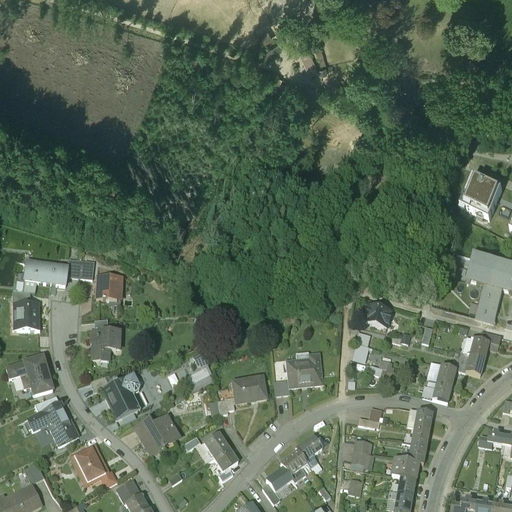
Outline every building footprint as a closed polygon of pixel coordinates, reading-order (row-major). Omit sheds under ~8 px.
[(319,35),(310,37),(314,52),(323,50),(319,35)] [(276,50),(264,61),(269,67),(281,56),(276,50)] [(299,56),(304,67),(310,64),(306,53),(299,56)] [(315,74),(310,64),(304,67),(308,77),(315,74)] [(434,100),(417,92),(413,103),(424,108),(426,105),(431,108),(434,100)] [(501,190),(472,177),(459,206),(488,219),(501,190)] [(511,268),(471,258),(464,283),(483,288),(501,293),(511,295),(511,268)] [(81,264),(69,263),(68,271),(67,280),(80,282),(81,264)] [(80,282),(91,283),(93,265),(81,264),(80,282)] [(68,271),(31,266),(30,278),(28,277),(28,279),(30,279),(28,286),(65,291),(67,280),(68,271)] [(122,278),(95,277),(95,302),(122,303),(122,278)] [(501,293),(483,288),(475,321),(493,326),(501,293)] [(30,298),(12,297),(12,307),(30,307),(30,298)] [(39,308),(39,307),(30,307),(12,307),(12,308),(16,308),(16,335),(40,335),(39,326),(38,326),(38,308),(39,308)] [(390,315),(367,309),(363,325),(386,331),(390,315)] [(432,332),(425,330),(421,346),(428,347),(432,332)] [(106,335),(91,334),(91,345),(93,345),(92,362),(100,363),(100,360),(107,361),(107,363),(108,363),(109,351),(116,352),(116,344),(120,344),(120,333),(106,332),(106,335)] [(359,334),(356,345),(367,349),(371,338),(359,334)] [(499,340),(480,335),(478,343),(473,341),(469,358),(484,362),(487,350),(490,351),(491,346),(497,348),(499,340)] [(309,365),(286,368),(288,385),(289,392),(322,389),(318,358),(308,359),(309,365)] [(484,362),(469,358),(465,375),(480,379),(484,362)] [(42,360),(23,366),(23,367),(5,373),(9,384),(20,380),(24,394),(34,391),(37,399),(53,394),(47,377),(46,377),(45,373),(46,372),(42,360)] [(185,369),(168,376),(172,386),(189,380),(185,369)] [(378,371),(370,369),(368,377),(379,380),(380,377),(388,378),(389,374),(378,371)] [(455,373),(440,369),(436,386),(451,389),(455,373)] [(132,376),(101,391),(102,392),(103,392),(117,422),(116,422),(117,423),(141,411),(140,410),(137,412),(129,395),(138,390),(132,378),(133,377),(132,376)] [(250,386),(232,389),(235,401),(236,407),(236,408),(237,408),(237,407),(249,405),(249,406),(267,403),(262,380),(249,382),(250,386)] [(288,385),(273,387),(274,399),(289,398),(288,392),(289,392),(288,385)] [(451,389),(436,386),(431,402),(447,406),(451,389)] [(56,399),(34,408),(38,416),(59,406),(56,399)] [(235,401),(224,403),(224,405),(217,406),(220,420),(227,419),(226,415),(234,414),(233,408),(236,407),(235,401)] [(68,424),(59,406),(38,416),(27,422),(34,436),(48,428),(58,450),(79,439),(71,422),(68,424)] [(217,406),(209,408),(211,421),(220,420),(217,406)] [(381,414),(370,412),(368,423),(379,425),(381,414)] [(432,417),(416,414),(413,431),(429,434),(432,417)] [(368,423),(358,421),(357,429),(378,433),(379,425),(368,423)] [(153,431),(148,422),(134,430),(144,447),(147,446),(153,458),(164,452),(162,448),(178,440),(168,423),(153,431)] [(328,428),(320,432),(323,437),(331,433),(328,428)] [(429,434),(413,431),(410,448),(426,450),(429,434)] [(499,433),(495,432),(494,436),(489,436),(488,445),(503,448),(505,438),(499,437),(499,433)] [(511,435),(511,439),(505,438),(503,448),(511,449),(511,435)] [(217,437),(203,446),(213,461),(227,451),(217,437)] [(200,446),(197,440),(184,447),(187,453),(200,446)] [(313,440),(296,452),(298,455),(307,467),(310,472),(317,466),(312,458),(321,451),(313,440)] [(370,446),(356,444),(353,455),(355,455),(368,457),(370,446)] [(426,450),(410,448),(407,465),(418,467),(423,467),(426,450)] [(92,451),(74,460),(87,487),(100,480),(106,477),(92,451)] [(227,451),(213,461),(223,475),(223,476),(229,472),(237,466),(227,451)] [(298,455),(281,468),(283,471),(292,483),(294,486),(306,478),(301,471),(307,467),(298,455)] [(368,457),(355,455),(354,463),(369,466),(371,458),(368,457)] [(407,465),(394,462),(391,479),(400,481),(415,484),(418,467),(407,465)] [(36,467),(24,474),(31,488),(44,481),(36,467)] [(283,471),(266,484),(268,487),(274,496),(292,483),(283,471)] [(223,475),(218,479),(222,485),(232,477),(229,472),(223,476),(223,475)] [(106,477),(100,480),(105,491),(117,485),(111,474),(106,477)] [(178,477),(168,483),(171,488),(181,482),(178,477)] [(415,484),(400,481),(397,497),(412,500),(415,484)] [(132,484),(116,493),(124,507),(125,507),(140,498),(132,484)] [(268,487),(262,492),(274,508),(280,504),(274,496),(268,487)] [(330,499),(323,490),(318,493),(325,503),(330,499)] [(18,502),(6,508),(2,501),(0,501),(0,511),(36,511),(42,509),(34,492),(17,500),(18,502)] [(409,511),(412,500),(397,497),(394,511),(409,511)] [(147,511),(140,498),(125,507),(127,511),(147,511)] [(187,504),(182,499),(175,506),(181,511),(187,504)] [(472,501),(467,500),(466,503),(462,503),(461,507),(452,506),(451,511),(476,511),(477,505),(471,504),(472,501)] [(483,506),(477,505),(476,511),(491,511),(492,507),(488,507),(489,503),(484,502),(483,506)]
